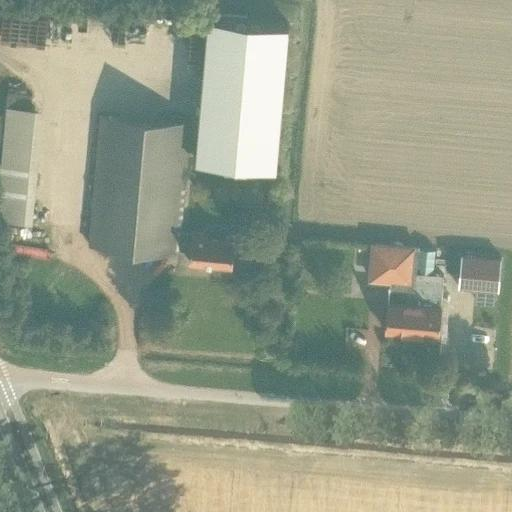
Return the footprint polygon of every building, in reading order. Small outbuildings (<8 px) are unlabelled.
[(116,31),(117,16),(12,10),(11,22),(9,22),(7,43),(107,49),(108,31),(116,31)] [(290,23),(209,15),(194,159),(275,167),(290,23)] [(45,109),(33,108),(34,94),(9,92),(8,105),(0,185),(0,219),(35,224),(45,109)] [(193,230),(183,230),(192,120),(102,112),(90,244),(181,252),(181,249),(191,250),(190,262),(234,265),(236,238),(209,236),(209,231),(193,229),(193,230)] [(386,330),(413,332),(419,248),(375,244),(372,278),(400,281),(399,287),(391,286),(389,302),(388,301),(386,330)] [(461,254),(459,286),(499,289),(502,258),(461,254)] [(418,272),(413,332),(440,335),(443,306),(441,306),(444,274),(418,272)]
